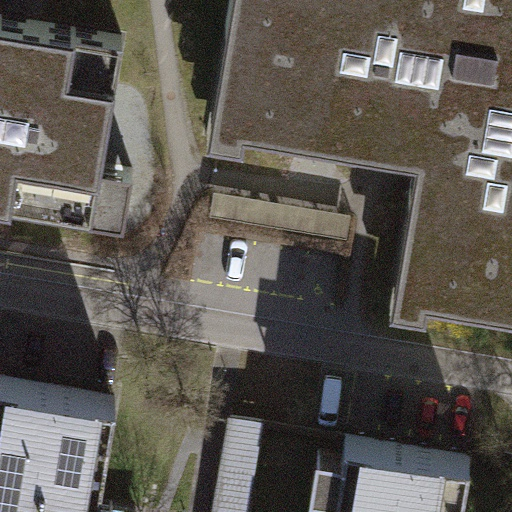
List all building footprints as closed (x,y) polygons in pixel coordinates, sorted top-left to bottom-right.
[(511,0),(233,0),(210,125),(247,131),(250,117),(420,148),(393,295),(433,302),(436,287),(511,300),(511,0)] [(0,189),(115,210),(124,161),(91,155),(114,27),(0,7),(0,189)] [(101,499),(117,408),(0,387),(0,511),(116,511),(118,502),(101,499)] [(255,511),(269,432),(238,427),(223,511),(255,511)] [(471,460),(348,439),(346,450),(321,445),(314,485),(339,489),(335,511),(450,511),(455,489),(466,491),(471,460)]
